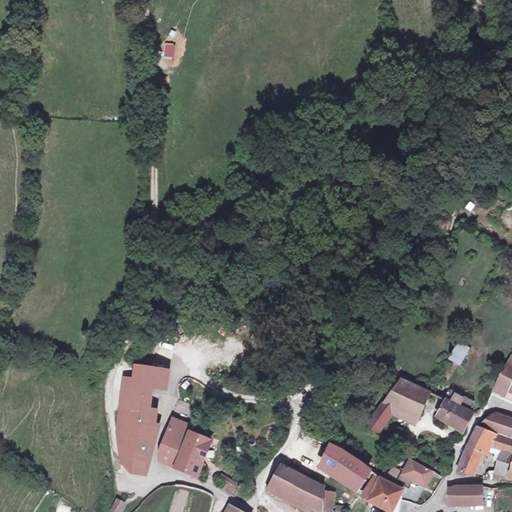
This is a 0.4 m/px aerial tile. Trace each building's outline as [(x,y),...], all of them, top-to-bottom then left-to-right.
[(458,342),(448,360),(461,367),(471,348),(458,342)] [(150,406),(152,397),(156,380),(173,384),(176,369),(148,363),(145,376),(136,374),(133,385),(125,424),(128,457),(136,468),(146,470),(163,423),(156,421),(159,408),(150,406)] [(511,373),(504,369),(496,383),(511,392),(511,373)] [(401,403),(421,417),(435,393),(403,378),(370,425),(380,431),(401,403)] [(436,418),(461,433),(471,415),(467,413),(473,403),(462,397),(460,399),(455,396),(456,393),(451,391),(436,418)] [(483,423),(511,434),(511,419),(494,413),(483,423)] [(197,427),(178,417),(166,449),(164,458),(198,475),(214,442),(194,432),(197,427)] [(487,444),(492,432),(480,427),(457,469),(471,475),(487,444)] [(511,454),(511,439),(492,432),(487,444),(502,450),(493,472),(506,475),(511,454)] [(337,446),(324,468),(360,490),(369,477),(372,478),(377,471),(337,446)] [(431,473),(410,460),(401,474),(422,487),(431,473)] [(303,503),(321,511),(322,511),(325,487),(284,464),(271,485),(303,503)] [(397,511),(400,511),(405,498),(403,497),(407,490),(377,471),(372,478),(375,480),(379,483),(375,491),(372,489),(369,496),(372,498),(371,499),(371,500),(395,511),(396,511),(397,511)] [(235,494),(240,483),(223,475),(217,486),(235,494)] [(379,483),(375,480),(365,496),(371,499),(372,498),(369,496),(372,489),(375,491),(379,483)] [(459,487),(450,489),(450,504),(481,504),(482,488),(459,487)] [(335,511),(336,492),(327,492),(326,510),(335,511)] [(321,511),(303,503),(304,511),(321,511)]
